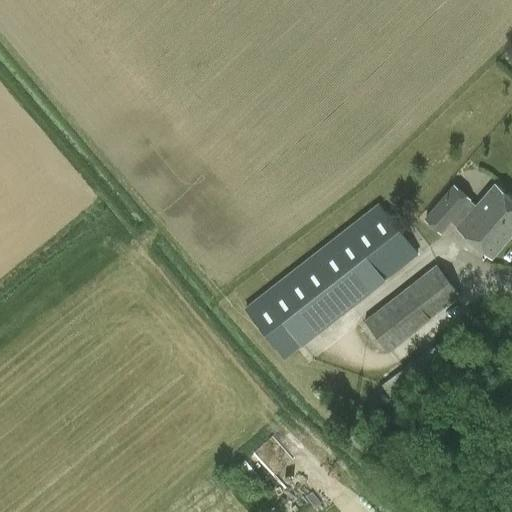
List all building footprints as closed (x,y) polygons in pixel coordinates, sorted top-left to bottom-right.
[(440,233),(472,198),(454,181),(422,215),(440,233)] [(456,227),(491,258),(511,233),(511,200),(494,184),(456,227)] [(284,359),(418,254),(378,203),(244,307),(284,359)] [(436,264),(296,372),(317,398),(384,346),(388,350),(460,294),(436,264)] [(385,404),(459,349),(449,335),(381,385),(386,391),(379,396),(385,404)]
